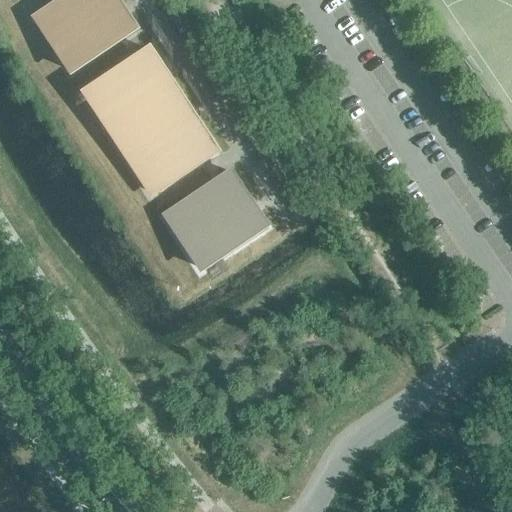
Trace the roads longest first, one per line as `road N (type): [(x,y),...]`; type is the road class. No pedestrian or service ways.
road 1 (unclassified): [(511,336),(360,437),(310,511)]
road 2 (secondary): [(117,499),(49,416),(0,329)]
